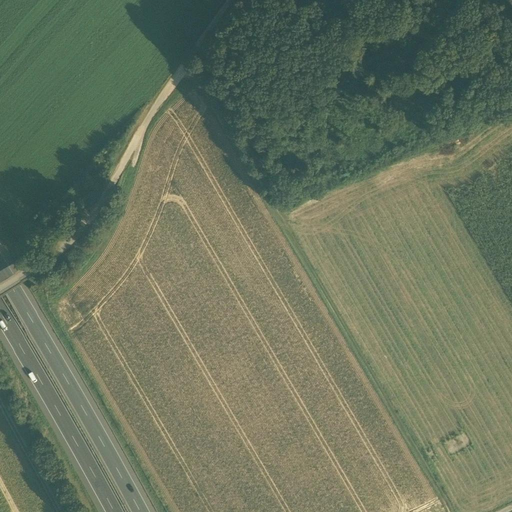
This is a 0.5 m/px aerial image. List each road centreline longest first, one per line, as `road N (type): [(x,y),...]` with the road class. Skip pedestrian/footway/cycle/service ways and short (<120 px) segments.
road 1 (track): [(451,511),(189,58)]
road 2 (track): [(231,0),(93,210),(0,285)]
road 3 (motorway): [(139,511),(0,271)]
road 4 (motorway): [(0,315),(113,511)]
road 5 (track): [(352,0),(511,86)]
